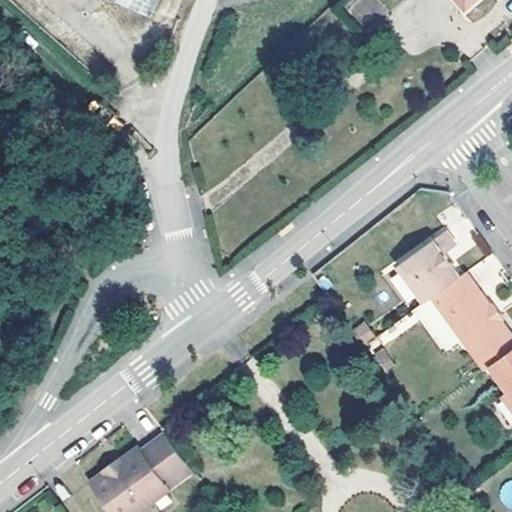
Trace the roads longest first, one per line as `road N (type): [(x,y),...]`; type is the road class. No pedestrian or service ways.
road 1 (unclassified): [(201,327),(186,301),(165,172),(174,96),(207,0)]
road 2 (tertiary): [(201,327),(439,133)]
road 3 (tertiary): [(0,483),(201,327)]
road 4 (unknown): [(241,296),(356,484)]
road 5 (track): [(0,10),(167,139)]
road 6 (residential): [(439,133),(511,234)]
